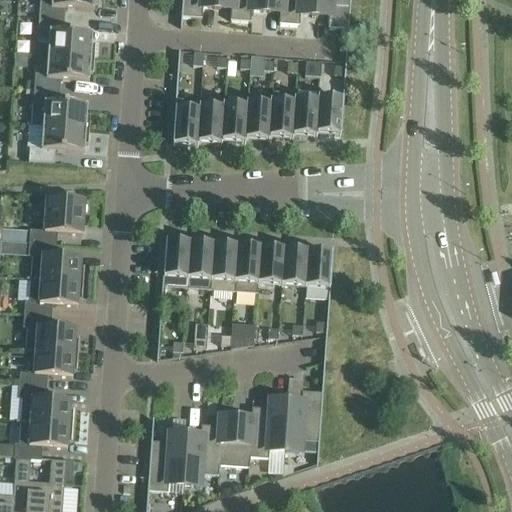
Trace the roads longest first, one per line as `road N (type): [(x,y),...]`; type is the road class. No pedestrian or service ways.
road 1 (residential): [(125,190),(426,194)]
road 2 (secondary): [(511,439),(461,345),(428,235),(426,194)]
road 3 (residential): [(136,38),(340,52)]
road 4 (residential): [(111,378),(311,351)]
road 5 (secondary): [(426,194),(432,0)]
road 6 (residential): [(111,378),(125,190)]
road 7 (residential): [(125,190),(136,38)]
road 8 (residential): [(100,511),(111,378)]
